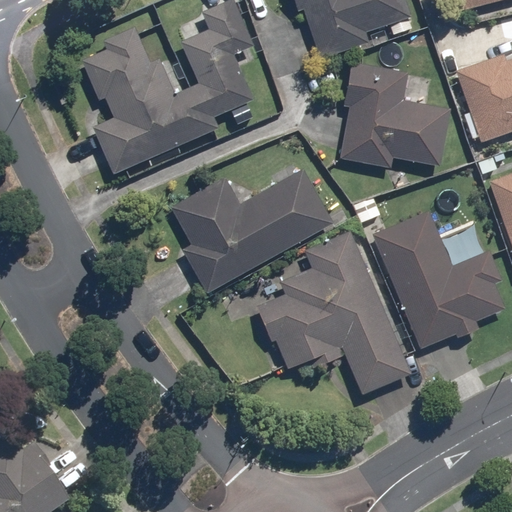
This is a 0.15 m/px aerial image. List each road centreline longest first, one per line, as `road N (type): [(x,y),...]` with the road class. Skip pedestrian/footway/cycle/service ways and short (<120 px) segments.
road 1 (residential): [(86,274),(184,420),(248,491)]
road 2 (residential): [(161,511),(25,306)]
road 3 (residential): [(0,78),(86,274)]
road 4 (residential): [(405,472),(511,412)]
